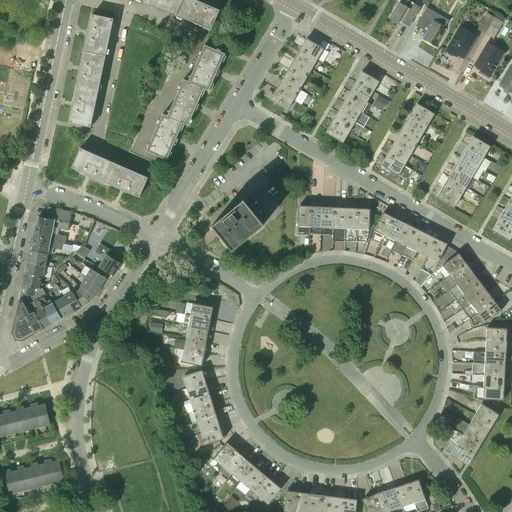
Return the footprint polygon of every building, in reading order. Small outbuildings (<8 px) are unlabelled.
[(143,0),(143,1),(176,16),(183,0),(143,0)] [(194,0),(183,0),(176,16),(210,31),(219,11),(194,0)] [(400,3),(390,20),(397,25),(399,21),(409,27),(420,8),(408,0),(404,6),(400,3)] [(425,12),(416,26),(416,27),(420,21),(430,28),(423,40),(437,48),(438,48),(435,46),(445,29),(447,30),(448,30),(434,22),(433,22),(428,19),(430,15),(425,12)] [(478,29),(486,34),(495,18),(487,13),(478,29)] [(84,51),(106,56),(113,19),(92,15),(84,51)] [(495,18),(486,34),(493,38),(503,22),(495,18)] [(456,33),(446,51),(448,53),(448,54),(453,57),(454,56),(456,57),(457,56),(464,59),(474,43),(471,42),(475,35),(466,30),(462,36),(456,33)] [(306,39),(300,49),(315,58),(321,48),(306,39)] [(484,49),(474,66),(481,70),(480,71),(482,73),(481,74),(486,78),(487,76),(490,78),(501,59),(495,56),(499,50),(490,44),(486,51),(484,49)] [(188,82),(204,89),(208,91),(225,54),(220,52),(221,51),(217,49),(216,50),(204,45),(188,82)] [(315,58),(300,49),(294,59),(309,68),(315,58)] [(323,49),(317,59),(323,62),(329,52),(323,49)] [(98,91),(106,56),(84,51),(77,87),(98,91)] [(309,68),(294,59),(288,70),(303,78),(305,79),(311,70),(309,68)] [(511,63),(500,84),(511,91),(511,63)] [(303,78),(288,70),(282,80),(297,89),(303,78)] [(362,71),(356,82),(373,92),(379,82),(376,80),(362,71)] [(204,89),(188,82),(183,80),(167,116),(183,124),(188,126),(204,89)] [(297,89),(282,80),(276,90),(291,99),(301,105),(307,94),(297,89)] [(373,92),(356,82),(350,92),(367,102),(373,92)] [(98,91),(77,87),(69,123),(91,127),(98,91)] [(291,99),(276,90),(270,100),(284,108),(284,109),(291,99)] [(367,102),(350,92),(344,102),(361,113),(367,102)] [(382,110),(388,101),(377,95),(372,104),(382,110)] [(370,118),(361,113),(344,102),(338,112),(364,128),(370,118)] [(417,104),(411,114),(428,124),(434,114),(431,112),(417,104)] [(364,128),(338,112),(332,122),(349,133),(358,138),(364,128)] [(183,124),(167,116),(162,114),(146,151),(167,160),(183,124)] [(428,124),(411,114),(405,124),(422,134),(428,124)] [(349,133),(332,122),(325,133),(329,135),(343,143),(349,133)] [(422,134),(405,124),(399,135),(416,145),(422,134)] [(416,145),(399,135),(393,145),(410,155),(416,145)] [(473,136),(467,147),(484,157),(490,147),(487,145),(473,136)] [(410,155),(393,145),(387,155),(401,163),(404,165),(410,155)] [(484,157),(467,147),(461,157),(478,167),(484,157)] [(72,168),(105,183),(114,163),(80,148),(72,168)] [(401,163),(387,155),(381,165),(405,180),(411,169),(404,165),(401,163)] [(478,167),(461,157),(455,167),(472,177),(478,167)] [(424,169),(427,165),(420,161),(417,166),(422,170),(423,168),(424,169)] [(114,163),(105,183),(139,198),(148,178),(114,163)] [(498,172),(501,167),(495,163),(492,168),(498,172)] [(472,177),(455,167),(449,177),(466,188),(472,177)] [(466,188),(449,177),(443,187),(460,198),(466,188)] [(460,198),(443,187),(437,198),(451,206),(454,208),(460,198)] [(247,196),(216,222),(236,247),(268,221),(247,196)] [(309,234),(310,207),(298,206),(297,234),(309,234)] [(35,225),(33,235),(65,243),(66,237),(51,233),(52,227),(68,230),(72,213),(48,207),(46,218),(38,217),(37,225),(35,225)] [(310,207),(309,234),(321,235),(322,207),(310,207)] [(322,207),(321,235),(333,235),(334,208),(322,207)] [(334,208),(333,235),(333,241),(344,241),(346,208),(334,208)] [(346,208),(344,241),(356,242),(358,209),(346,208)] [(358,209),(356,242),(366,242),(369,230),(370,210),(358,209)] [(511,214),(504,210),(498,220),(511,228),(511,214)] [(374,231),(371,241),(380,245),(381,244),(385,236),(394,218),(383,213),(374,231)] [(394,218),(385,236),(381,244),(392,249),(404,223),(394,218)] [(511,236),(511,228),(498,220),(492,230),(506,239),(509,241),(511,236)] [(402,255),(415,229),(404,223),(392,249),(402,255)] [(413,260),(417,252),(426,234),(415,229),(402,255),(413,260)] [(427,257),(436,239),(426,234),(417,252),(427,257)] [(65,243),(33,235),(30,247),(32,248),(31,250),(48,253),(49,247),(74,252),(79,247),(65,244),(65,243)] [(447,244),(436,239),(427,257),(438,262),(440,259),(447,244)] [(100,244),(95,252),(102,257),(100,260),(103,261),(99,268),(113,276),(114,274),(115,274),(117,271),(117,270),(121,264),(117,261),(120,256),(102,245),(100,244)] [(382,254),(388,257),(391,250),(386,248),(382,254)] [(48,253),(31,250),(30,250),(27,262),(45,266),(48,253)] [(443,266),(450,276),(466,264),(459,254),(443,266)] [(45,266),(27,262),(25,274),(42,277),(45,266)] [(466,264),(450,276),(440,283),(447,292),(448,291),(473,273),(466,264)] [(91,269),(86,278),(101,287),(106,278),(91,269)] [(455,300),(467,292),(480,282),(473,273),(448,291),(455,300)] [(22,286),(37,289),(39,288),(40,283),(42,277),(25,274),(22,286)] [(101,287),(86,278),(80,286),(81,287),(94,294),(96,296),(101,287)] [(463,310),(487,292),(480,282),(467,292),(455,300),(463,310)] [(22,286),(20,297),(24,299),(29,305),(38,300),(44,297),(44,296),(46,294),(42,288),(40,289),(39,288),(37,289),(22,286)] [(81,287),(79,291),(74,294),(73,294),(81,308),(82,308),(81,307),(89,302),(94,294),(81,287)] [(73,294),(74,294),(73,292),(64,297),(73,313),(81,308),(73,294)] [(487,292),(463,310),(470,320),(494,301),(487,292)] [(24,299),(20,297),(14,324),(15,324),(13,334),(16,340),(22,340),(34,333),(34,334),(43,330),(29,305),(24,299)] [(44,297),(38,300),(52,325),(62,319),(51,299),(46,301),(44,297)] [(73,313),(64,297),(55,302),(64,318),(73,313)] [(38,300),(29,305),(43,330),(52,325),(38,300)] [(502,311),(494,301),(470,320),(469,320),(471,327),(485,323),(502,311)] [(195,304),(193,316),(211,319),(213,307),(206,306),(195,304)] [(168,317),(169,310),(151,307),(150,314),(168,317)] [(211,319),(193,316),(185,314),(183,325),(188,327),(209,331),(211,319)] [(148,330),(150,331),(161,333),(163,324),(150,321),(149,327),(148,330)] [(452,325),(447,330),(449,335),(456,329),(452,325)] [(186,338),(207,342),(209,331),(188,327),(186,338)] [(486,340),(506,341),(507,329),(502,329),(487,328),(486,340)] [(207,342),(186,338),(184,350),(204,354),(207,342)] [(485,352),(506,353),(506,341),(486,340),(485,352)] [(204,354),(184,350),(181,362),(197,365),(202,366),(204,354)] [(506,353),(485,352),(474,351),(473,363),(505,365),(506,353)] [(505,365),(473,363),(473,375),(484,375),(505,376),(505,365)] [(186,386),(187,389),(206,382),(203,371),(198,372),(183,377),(186,386)] [(505,376),(484,375),(484,387),(504,388),(505,376)] [(206,382),(187,389),(190,400),(210,394),(206,382)] [(504,388),(484,387),(474,385),(473,398),(483,401),(483,399),(499,400),(503,400),(504,388)] [(210,394),(190,400),(194,411),(213,405),(210,394)] [(0,433),(0,434),(1,437),(10,435),(9,432),(14,430),(15,433),(23,431),(23,428),(28,427),(28,430),(37,428),(36,425),(41,424),(42,427),(50,425),(46,404),(38,406),(37,403),(31,405),(31,408),(24,409),(23,407),(17,408),(18,411),(11,413),(10,410),(3,412),(4,414),(0,415),(0,433)] [(481,404),(475,415),(492,425),(499,415),(495,413),(481,404)] [(213,405),(194,411),(197,422),(217,416),(213,405)] [(492,425),(475,415),(469,425),(486,435),(492,425)] [(217,416),(197,422),(201,434),(221,427),(217,416)] [(460,418),(455,428),(462,432),(468,422),(460,418)] [(486,435),(469,425),(462,435),(480,446),(486,435)] [(221,427),(201,434),(204,445),(219,440),(224,439),(221,427)] [(453,429),(447,439),(451,441),(456,445),(474,456),(480,446),(462,435),(453,429)] [(214,459),(223,467),(236,451),(227,443),(214,459)] [(474,456),(456,445),(450,455),(464,464),(468,466),(474,456)] [(236,451),(223,467),(232,474),(245,458),(236,451)] [(245,458),(232,474),(241,482),(254,466),(245,458)] [(10,469),(4,471),(9,491),(14,490),(15,493),(23,491),(23,488),(28,486),(29,489),(37,487),(36,484),(42,483),(42,486),(51,484),(50,481),(55,480),(56,483),(64,481),(59,460),(52,462),(51,459),(45,461),(45,464),(38,466),(37,463),(31,464),(32,467),(25,469),(24,466),(17,468),(18,471),(11,472),(10,469)] [(254,466),(241,482),(250,490),(264,474),(254,466)] [(259,497),(273,481),(264,474),(250,490),(244,497),(253,505),(259,497)] [(407,483),(414,503),(417,511),(428,508),(418,479),(407,483)] [(273,481),(259,497),(268,505),(281,489),(273,481)] [(414,503),(407,483),(396,487),(403,507),(414,503)] [(404,511),(403,507),(396,487),(385,491),(391,511),(404,511)] [(288,511),(295,511),(299,492),(287,490),(286,495),(284,511),(288,511)] [(387,511),(391,511),(385,491),(374,495),(379,511),(387,511)] [(307,511),(310,493),(299,492),(295,511),(307,511)] [(319,511),(322,495),(310,493),(307,511),(319,511)] [(331,511),(333,496),(322,495),(319,511),(331,511)] [(379,511),(374,495),(362,499),(364,504),(366,511),(379,511)] [(224,505),(230,510),(237,501),(231,496),(224,505)] [(343,511),(345,498),(333,496),(331,511),(343,511)] [(345,498),(343,511),(355,511),(357,504),(358,499),(345,498)]
